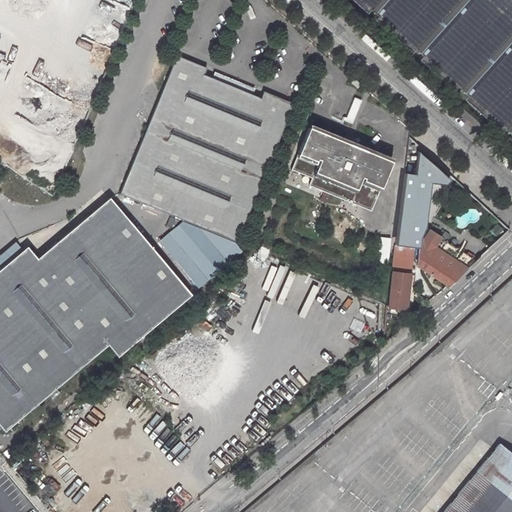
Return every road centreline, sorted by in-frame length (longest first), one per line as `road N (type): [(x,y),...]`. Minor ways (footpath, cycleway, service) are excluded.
road 1 (tertiary): [(511,251),(218,511)]
road 2 (unclassified): [(301,0),(511,192)]
road 3 (unknown): [(220,510),(200,470),(204,444),(277,311)]
road 4 (unknown): [(420,511),(480,439),(511,423)]
